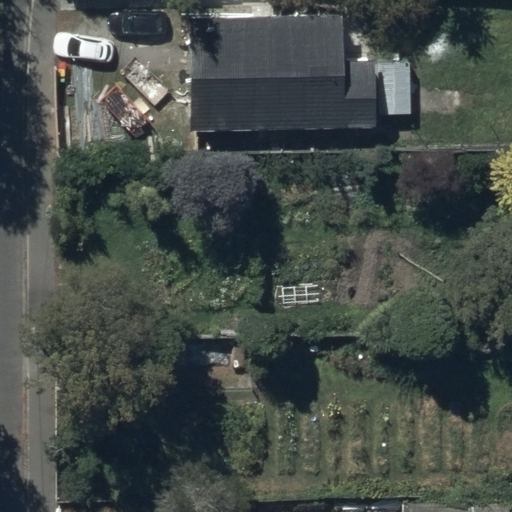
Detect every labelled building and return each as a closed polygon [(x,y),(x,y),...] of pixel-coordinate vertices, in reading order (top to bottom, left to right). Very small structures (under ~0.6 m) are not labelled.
[(184,21),(185,135),(369,133),(369,66),(335,67),(335,20),(184,21)] [(409,192),(140,202),(141,246),(148,246),(152,332),(451,319),(448,247),(411,249),(409,192)] [(179,383),(183,491),(359,486),(357,422),(324,423),(323,379),(179,383)] [(402,383),(403,436),(487,435),(486,382),(402,383)] [(508,511),(508,502),(398,505),(398,511),(508,511)]
